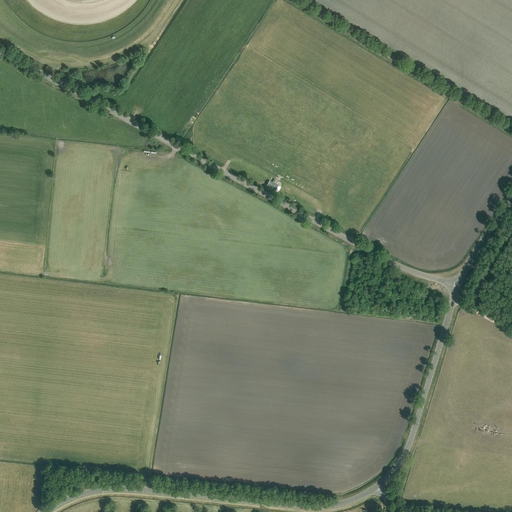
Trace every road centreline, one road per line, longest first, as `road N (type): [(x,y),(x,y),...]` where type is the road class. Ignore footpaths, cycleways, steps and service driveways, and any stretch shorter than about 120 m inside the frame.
road 1 (unclassified): [(46,511),(107,488),(310,507),(358,497),(405,456),(457,285)]
road 2 (unclassified): [(457,285),(382,258),(0,50)]
road 3 (track): [(511,130),(294,0)]
